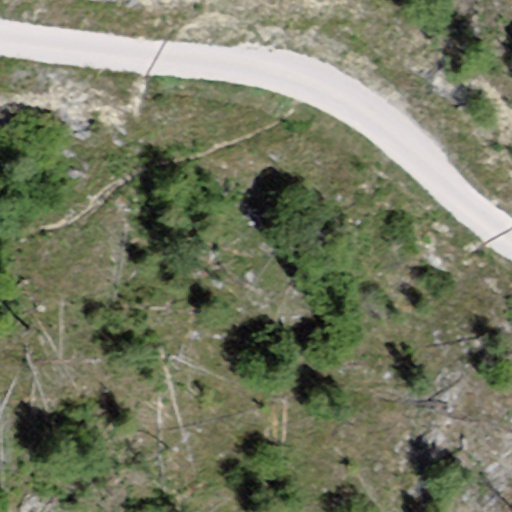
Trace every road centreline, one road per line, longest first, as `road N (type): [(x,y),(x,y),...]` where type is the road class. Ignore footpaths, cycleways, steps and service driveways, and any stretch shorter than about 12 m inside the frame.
road 1 (track): [(511,251),(337,103),(0,44)]
road 2 (track): [(0,234),(243,82)]
